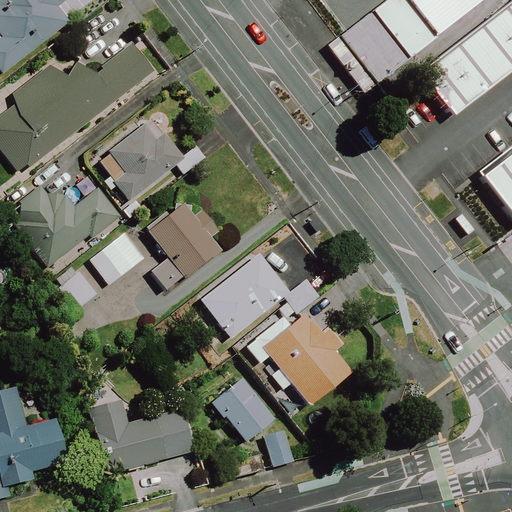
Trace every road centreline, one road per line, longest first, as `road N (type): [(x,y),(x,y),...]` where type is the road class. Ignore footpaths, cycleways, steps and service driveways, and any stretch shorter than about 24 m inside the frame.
road 1 (secondary): [(209,0),(511,386)]
road 2 (residential): [(298,511),(511,460)]
